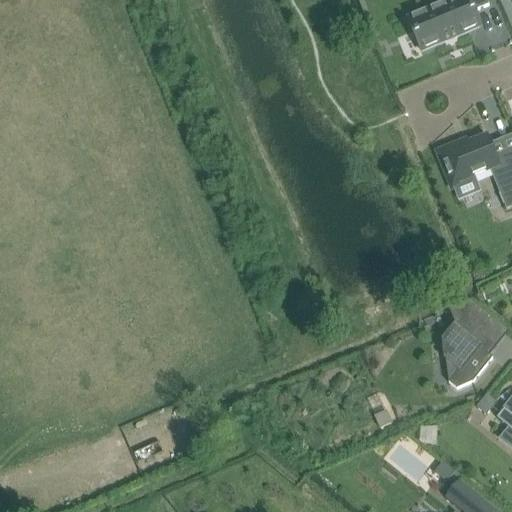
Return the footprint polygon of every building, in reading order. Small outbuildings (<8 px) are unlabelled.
[(450,0),(451,2),(408,20),(422,52),(481,27),(475,12),(489,6),(486,0),(450,0)] [(459,144),(438,152),(454,191),(477,181),(475,176),(490,170),(507,211),(511,208),(511,150),(495,157),(490,145),(487,137),(469,144),(460,148),(459,144)] [(456,327),(444,342),(446,360),(459,371),(449,383),(457,390),(474,383),(493,359),(490,357),(488,354),(495,345),(481,334),(493,319),(472,302),(471,301),(449,310),(456,327)] [(487,395),(477,408),(487,416),(497,403),(487,395)] [(511,416),(504,410),(497,420),(511,431),(511,416)] [(459,481),(445,499),(461,511),(477,511),(485,502),(459,481)]
